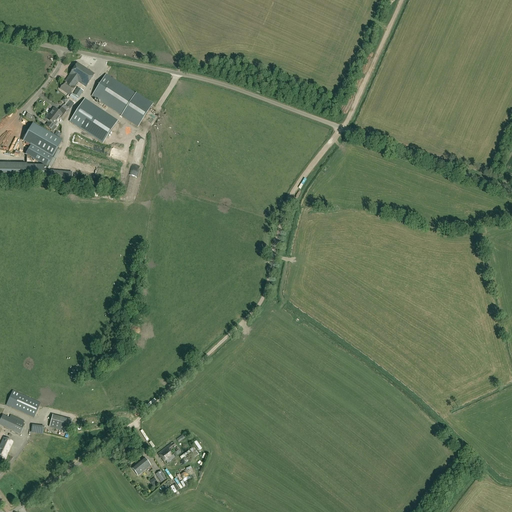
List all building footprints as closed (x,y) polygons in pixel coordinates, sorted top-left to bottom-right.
[(86,87),(94,75),(77,63),(60,89),(69,95),(70,94),(70,95),(75,88),(75,87),(79,82),(86,87)] [(98,87),(92,96),(121,116),(121,117),(137,127),(152,105),(136,94),(135,94),(112,79),(106,75),(98,87)] [(76,101),(83,91),(78,87),(73,94),(72,93),(69,97),(76,101)] [(84,100),(70,122),(103,143),(117,121),(84,100)] [(69,101),(65,106),(68,109),(69,110),(74,104),(69,101)] [(56,122),(59,118),(61,119),(66,112),(61,107),(58,112),(54,108),(49,115),(48,114),(47,114),(49,115),(48,116),(56,122)] [(57,123),(56,122),(48,116),(49,115),(47,114),(44,119),(49,123),(46,126),(53,132),(57,127),(55,125),(57,123)] [(47,167),(62,141),(34,124),(24,142),(32,146),(26,155),(27,156),(47,167)] [(0,179),(26,180),(26,164),(0,164),(0,179)] [(34,418),(40,403),(13,391),(6,406),(34,418)] [(0,425),(20,434),(25,425),(3,415),(0,421),(0,425)] [(69,432),(72,421),(52,416),(49,427),(67,432),(69,432)] [(0,456),(5,459),(13,442),(4,438),(0,446),(0,456)] [(166,464),(181,452),(173,442),(158,454),(166,464)] [(193,447),(189,449),(192,453),(195,457),(199,454),(193,447)] [(138,476),(150,466),(144,458),(131,468),(138,476)] [(161,482),(166,479),(161,471),(155,474),(161,482)] [(186,487),(193,483),(187,471),(180,475),(186,487)]
